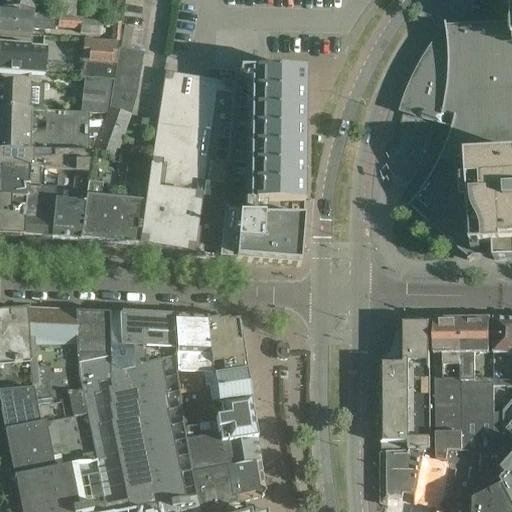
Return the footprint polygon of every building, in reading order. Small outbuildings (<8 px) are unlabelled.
[(2,0),(2,8),(34,12),(35,0),(2,0)] [(76,0),(56,0),(56,16),(76,17),(76,0)] [(511,0),(504,0),(505,2),(511,1),(511,25),(453,29),(448,29),(446,29),(447,33),(447,34),(442,40),(437,49),(428,65),(425,72),(420,81),(415,92),(412,99),(410,106),(443,116),(442,117),(443,118),(444,116),(455,120),(452,130),(448,143),(442,155),(435,170),(426,185),(417,198),(408,208),(409,209),(411,207),(430,224),(428,226),(429,227),(430,225),(449,242),(448,244),(449,244),(450,243),(469,260),(468,261),(469,262),(473,258),(494,257),(494,262),(511,261),(511,0)] [(0,12),(0,35),(31,38),(32,30),(55,31),(56,18),(33,15),(19,14),(0,12)] [(82,20),(59,18),(58,30),(80,31),(79,36),(102,38),(103,23),(82,22),(82,20)] [(111,43),(118,43),(120,22),(106,21),(105,28),(112,29),(111,43)] [(82,41),(80,63),(116,66),(117,52),(118,43),(111,43),(82,41)] [(31,47),(0,44),(0,73),(45,77),(47,50),(31,49),(31,47)] [(116,66),(114,83),(113,92),(137,96),(144,57),(117,52),(116,66)] [(80,63),(79,80),(84,81),(96,82),(113,83),(114,83),(116,66),(80,63)] [(150,169),(148,181),(136,248),(195,258),(216,95),(229,97),(231,84),(229,84),(164,72),(158,115),(150,169)] [(305,74),(230,73),(229,84),(231,84),(229,97),(227,153),(226,173),(220,262),(300,268),(303,226),(305,74)] [(113,83),(96,82),(92,114),(105,115),(106,109),(108,110),(111,92),(113,83)] [(0,84),(0,110),(25,112),(26,111),(26,98),(51,99),(51,87),(0,84)] [(226,173),(227,153),(229,97),(216,95),(195,258),(217,262),(220,262),(226,173)] [(93,152),(93,155),(92,156),(114,162),(115,158),(130,116),(106,109),(105,115),(93,152)] [(26,111),(25,112),(0,110),(0,151),(27,153),(27,152),(31,152),(50,153),(50,154),(63,154),(93,155),(93,152),(105,115),(80,114),(29,111),(26,111)] [(38,171),(89,177),(92,156),(93,155),(63,154),(50,154),(50,153),(31,152),(27,152),(27,153),(0,151),(0,169),(27,170),(31,170),(38,171)] [(150,169),(150,168),(114,165),(114,162),(92,156),(89,177),(86,196),(79,242),(79,243),(136,248),(150,169)] [(0,169),(0,186),(24,187),(28,187),(38,188),(38,171),(31,170),(27,170),(0,169)] [(0,186),(0,237),(22,238),(24,190),(24,187),(0,186)] [(22,238),(51,239),(52,204),(54,204),(55,191),(24,190),(22,238)] [(79,243),(79,242),(86,196),(75,194),(73,206),(54,204),(52,204),(51,239),(79,243)] [(26,311),(26,313),(29,349),(28,349),(31,392),(76,394),(81,394),(77,379),(77,358),(76,358),(74,315),(74,314),(26,311)] [(26,313),(0,314),(0,395),(31,392),(28,349),(29,349),(26,313)] [(59,472),(13,481),(19,511),(123,511),(196,498),(195,497),(191,475),(191,474),(195,473),(195,474),(260,464),(256,440),(220,446),(219,436),(217,437),(185,443),(176,376),(174,356),(176,356),(173,319),(172,319),(172,320),(119,317),(119,335),(120,348),(119,348),(119,349),(118,358),(123,359),(123,364),(122,365),(120,365),(115,362),(110,360),(110,357),(110,347),(109,347),(109,329),(109,319),(109,318),(109,316),(79,315),(75,315),(75,314),(74,314),(74,315),(76,358),(77,358),(77,379),(81,394),(85,418),(95,465),(59,472)] [(207,320),(205,321),(209,364),(211,378),(218,377),(246,372),(238,322),(228,324),(228,322),(218,323),(218,321),(215,322),(215,321),(214,314),(206,316),(207,320)] [(202,320),(173,319),(176,356),(174,356),(176,376),(185,443),(217,437),(213,407),(215,406),(211,378),(209,364),(205,321),(203,321),(202,320)] [(493,389),(492,356),(489,356),(490,342),(490,330),(490,322),(487,322),(487,323),(462,323),(462,327),(462,382),(462,390),(463,454),(477,455),(494,456),(494,416),(493,389)] [(511,322),(494,322),(492,356),(493,389),(511,388),(511,322)] [(430,343),(430,323),(401,323),(401,352),(397,352),(390,359),(390,363),(381,364),(381,454),(387,454),(425,452),(431,452),(430,343)] [(462,390),(462,382),(462,323),(437,324),(437,323),(434,323),(434,342),(433,357),(434,357),(434,368),(440,368),(440,382),(435,382),(436,413),(437,463),(447,464),(448,453),(463,454),(462,390)] [(285,343),(283,343),(282,343),(281,343),(280,344),(280,345),(279,346),(279,347),(279,348),(279,349),(278,350),(277,351),(277,352),(277,354),(278,355),(278,356),(279,357),(280,358),(282,359),(283,359),(285,359),(286,358),(288,358),(289,356),(289,355),(290,354),(290,353),(290,352),(289,350),(288,349),(288,347),(288,346),(287,344),(285,343)] [(218,377),(211,378),(215,406),(213,407),(217,437),(219,436),(220,446),(256,440),(246,372),(218,377)] [(31,392),(0,395),(0,414),(3,431),(4,434),(50,425),(85,418),(81,394),(76,394),(31,392)] [(511,403),(504,414),(503,415),(503,416),(502,428),(511,437),(511,403)] [(494,436),(494,456),(501,456),(502,430),(502,428),(503,416),(494,416),(494,436)] [(50,425),(4,434),(13,481),(59,472),(95,465),(85,418),(50,425)] [(402,494),(416,497),(423,460),(424,460),(425,452),(387,454),(381,454),(382,505),(387,506),(388,507),(389,500),(401,502),(402,494)] [(475,511),(476,470),(477,455),(463,454),(448,453),(447,464),(444,482),(438,511),(475,511)] [(511,511),(511,504),(505,492),(501,484),(504,481),(500,472),(501,456),(494,456),(477,455),(476,470),(475,511),(511,511)] [(438,511),(444,482),(447,464),(437,463),(424,460),(423,460),(416,497),(412,511),(438,511)] [(511,463),(502,474),(508,479),(511,482),(511,463)] [(195,474),(191,475),(195,497),(196,498),(198,511),(210,511),(241,504),(261,499),(264,492),(260,464),(195,474)] [(509,498),(511,504),(511,482),(508,479),(505,482),(502,484),(505,492),(509,498)] [(412,511),(416,497),(402,494),(401,502),(389,500),(388,507),(387,506),(386,511),(412,511)] [(198,511),(196,498),(123,511),(198,511)]
